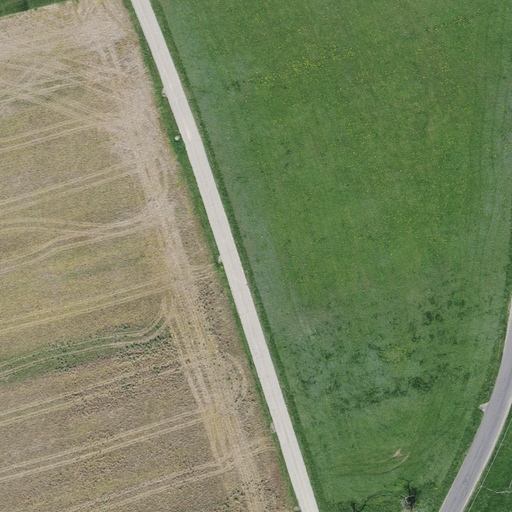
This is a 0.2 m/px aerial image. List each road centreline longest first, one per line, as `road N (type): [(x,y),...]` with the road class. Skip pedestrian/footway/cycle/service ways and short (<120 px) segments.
road 1 (unclassified): [(135,0),(206,186),(307,511)]
road 2 (tertiary): [(449,511),(511,362)]
